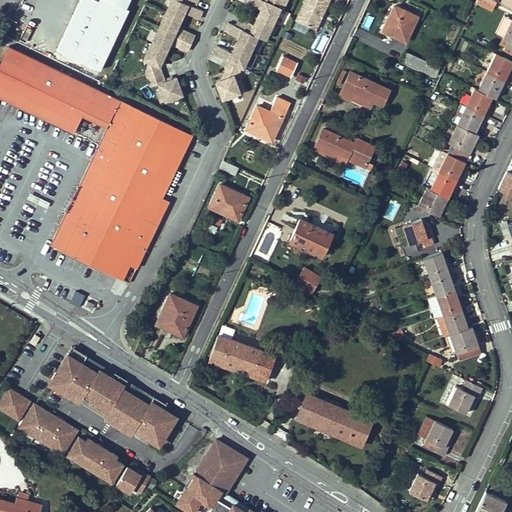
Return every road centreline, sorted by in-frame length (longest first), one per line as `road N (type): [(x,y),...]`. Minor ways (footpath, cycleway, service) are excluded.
road 1 (residential): [(361,0),(175,392)]
road 2 (residential): [(511,132),(474,227),(511,367),(508,390),(450,511)]
road 3 (residential): [(220,0),(193,57),(220,131),(197,184),(99,344)]
road 4 (unknown): [(67,321),(35,377),(37,393),(50,404),(153,468),(177,452),(202,409)]
road 5 (residential): [(364,511),(175,392)]
